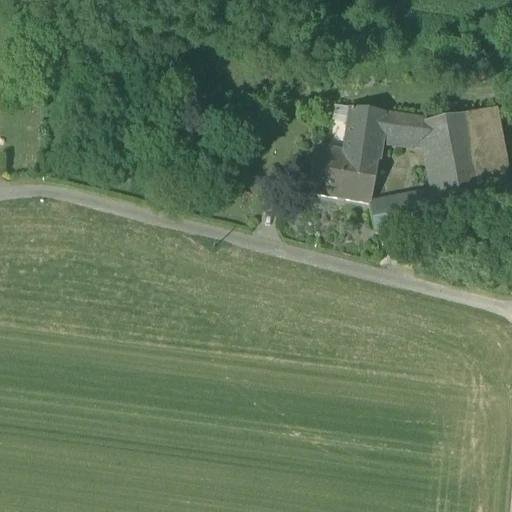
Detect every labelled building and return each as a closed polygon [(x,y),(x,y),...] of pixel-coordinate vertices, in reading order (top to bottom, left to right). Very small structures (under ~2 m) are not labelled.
[(352,115),(343,154),(341,165),(378,173),(385,140),(391,112),(354,104),(352,115)] [(219,123),(251,130),(255,112),(223,105),(219,123)] [(473,163),(482,213),(511,207),(511,199),(496,110),(464,116),(470,147),(473,163)] [(385,140),(429,149),(424,123),(426,123),(427,120),(391,112),(385,140)] [(464,116),(426,123),(424,123),(429,149),(430,154),(470,147),(464,116)] [(473,163),(470,147),(430,154),(433,170),(473,163)] [(372,206),(378,173),(341,165),(343,154),(318,148),(309,194),(372,206)] [(482,213),(473,163),(433,170),(438,198),(401,204),(405,227),(482,213)] [(389,230),(405,227),(401,204),(385,207),(389,230)] [(375,232),(389,230),(385,207),(371,210),(375,232)]
